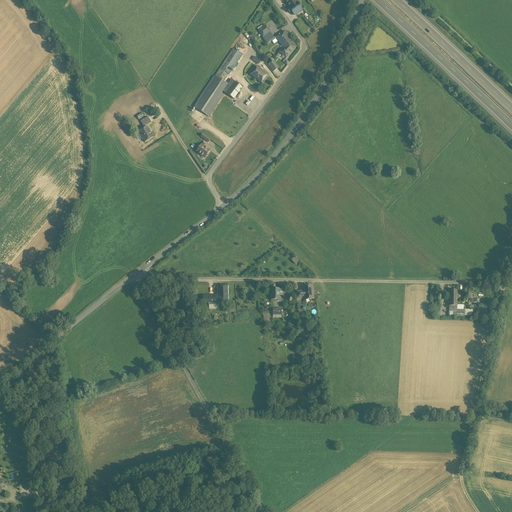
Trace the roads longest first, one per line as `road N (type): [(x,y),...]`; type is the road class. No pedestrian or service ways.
road 1 (unclassified): [(463,282),(132,274)]
road 2 (track): [(477,511),(461,488),(504,283),(463,282)]
road 3 (unclassified): [(264,511),(132,274)]
road 4 (unclassified): [(223,207),(206,179),(305,47),(274,0)]
road 5 (unclassified): [(363,0),(313,105),(223,207)]
road 6 (motorway): [(377,0),(511,126)]
road 7 (unclassified): [(132,274),(0,383)]
road 8 (motorway): [(511,106),(398,0)]
road 9 (track): [(21,0),(51,44),(0,113)]
